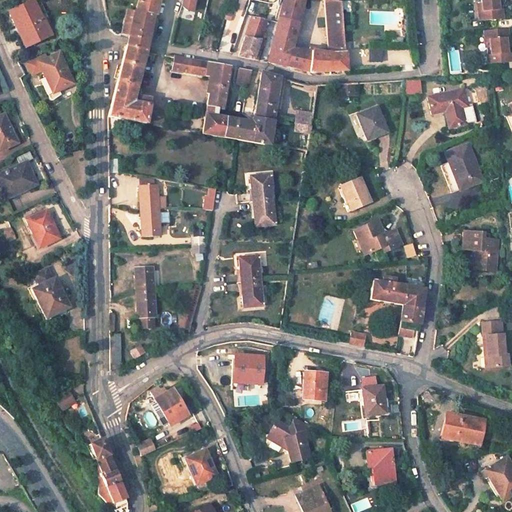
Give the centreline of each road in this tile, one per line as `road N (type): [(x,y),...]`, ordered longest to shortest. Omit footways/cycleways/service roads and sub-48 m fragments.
road 1 (residential): [(94,36),(301,79),(425,72)]
road 2 (residential): [(195,343),(242,330),(412,367)]
road 3 (residential): [(96,245),(0,51)]
road 4 (residential): [(96,245),(94,36)]
road 5 (residential): [(412,367),(437,283),(404,179)]
road 6 (residential): [(178,353),(252,511)]
road 7 (residential): [(102,400),(96,245)]
road 8 (residential): [(440,511),(409,434),(412,367)]
road 9 (residential): [(195,343),(221,197)]
